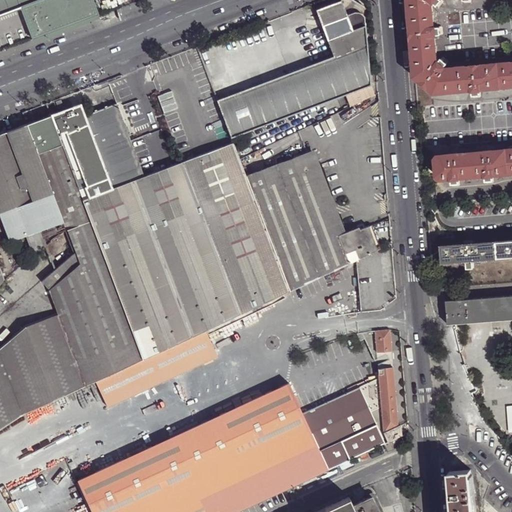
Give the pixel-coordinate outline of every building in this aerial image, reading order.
[(91,0),(0,0),(0,15),(20,8),(32,39),(97,14),(91,0)] [(341,0),(316,9),(327,38),(363,25),(363,18),(362,16),(360,13),(356,11),(352,12),(348,14),(341,0)] [(408,0),(415,76),(435,93),(448,92),(449,93),(455,92),(456,91),(511,86),(511,62),(446,68),(438,60),(436,35),(437,34),(436,28),(435,27),(433,4),(436,0),(408,0)] [(334,56),(217,101),(231,137),(236,135),(368,85),(363,25),(327,38),(334,56)] [(113,188),(145,176),(116,101),(85,113),(113,188)] [(82,104),(51,115),(83,200),(113,188),(85,113),(82,104)] [(83,200),(51,115),(27,124),(63,220),(68,231),(91,223),(83,200)] [(63,220),(27,124),(4,133),(13,158),(0,162),(0,214),(10,240),(23,235),(39,229),(63,220)] [(0,162),(13,158),(4,133),(0,134),(0,162)] [(236,135),(231,137),(233,143),(237,153),(242,151),(236,135)] [(237,153),(233,143),(145,176),(113,188),(83,200),(91,223),(142,358),(150,355),(207,328),(289,291),(246,176),(237,153)] [(511,149),(439,155),(436,159),(437,176),(440,179),(452,178),(453,179),(459,178),(460,177),(486,175),(487,176),(493,175),(494,174),(511,172),(511,149)] [(307,153),(246,176),(289,291),(333,270),(349,262),(339,237),(307,153)] [(96,381),(142,358),(91,223),(68,231),(73,247),(75,252),(54,270),(43,280),(51,290),(59,314),(86,386),(96,381)] [(372,224),(339,237),(349,262),(358,258),(381,248),(372,224)] [(43,241),(39,229),(23,235),(27,247),(43,241)] [(0,238),(0,267),(2,272),(12,269),(0,238)] [(511,239),(441,245),(442,261),(511,255),(511,239)] [(384,308),(381,248),(358,258),(361,309),(384,308)] [(446,300),(449,324),(511,319),(511,294),(454,299),(446,300)] [(0,428),(9,423),(86,386),(59,314),(24,327),(0,348),(0,428)] [(219,354),(207,328),(150,355),(142,358),(96,381),(107,405),(219,354)] [(386,442),(399,436),(402,434),(392,331),(346,334),(370,385),(360,390),(386,442)] [(234,511),(386,442),(360,390),(304,416),(288,381),(81,477),(75,480),(90,511),(234,511)] [(402,442),(399,436),(386,442),(389,448),(402,442)] [(63,466),(53,470),(56,478),(66,473),(63,466)] [(453,511),(475,511),(472,468),(450,470),(453,511)] [(71,472),(75,480),(81,477),(77,469),(71,472)] [(327,511),(357,511),(356,510),(352,501),(327,511)] [(377,511),(373,502),(356,510),(357,511),(377,511)]
